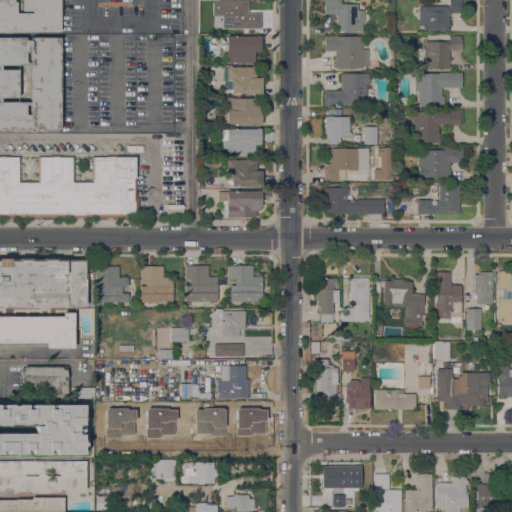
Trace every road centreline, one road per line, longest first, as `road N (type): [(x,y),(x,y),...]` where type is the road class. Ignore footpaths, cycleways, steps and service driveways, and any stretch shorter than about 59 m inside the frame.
road 1 (residential): [(291,511),(289,0)]
road 2 (tertiary): [(511,236),(0,237)]
road 3 (residential): [(495,236),(494,0)]
road 4 (residential): [(511,442),(291,442)]
